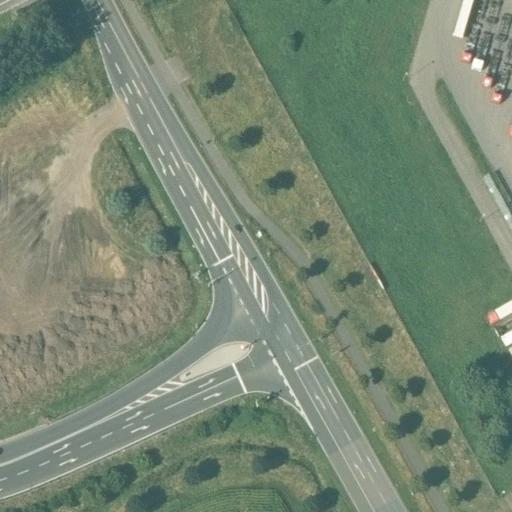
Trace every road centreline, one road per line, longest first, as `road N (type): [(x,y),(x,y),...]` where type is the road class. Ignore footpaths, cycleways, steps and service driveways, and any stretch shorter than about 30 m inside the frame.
road 1 (secondary): [(96,0),(267,314)]
road 2 (trunk): [(0,490),(295,364)]
road 3 (trunk): [(267,314),(138,393),(0,457)]
road 4 (tertiary): [(295,364),(380,511)]
road 5 (unknown): [(511,141),(463,38),(468,0)]
